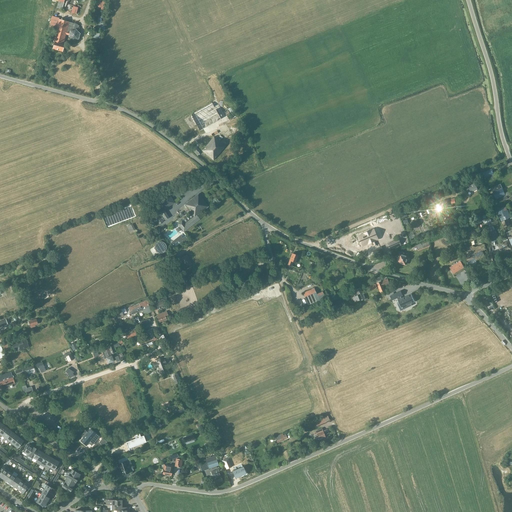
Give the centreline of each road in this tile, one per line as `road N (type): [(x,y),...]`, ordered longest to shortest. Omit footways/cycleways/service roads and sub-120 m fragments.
road 1 (residential): [(0,76),(127,111),(181,148),(264,225),(463,296)]
road 2 (unclassified): [(134,494),(147,484),(227,491),(511,366)]
road 3 (track): [(264,225),(339,443)]
road 4 (track): [(315,248),(508,157)]
road 5 (unclassified): [(511,164),(468,0)]
road 6 (residential): [(12,415),(41,395),(146,358)]
